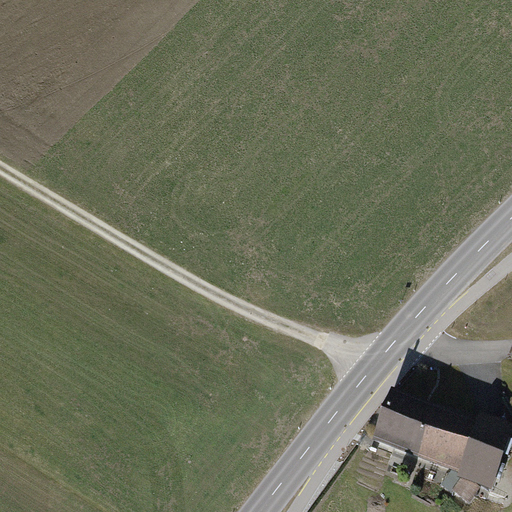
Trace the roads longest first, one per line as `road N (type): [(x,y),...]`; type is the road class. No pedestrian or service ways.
road 1 (track): [(389,347),(325,341),(260,315),(0,166)]
road 2 (secondary): [(389,347),(260,511)]
road 3 (secondary): [(511,220),(389,347)]
road 4 (residential): [(389,347),(511,349)]
